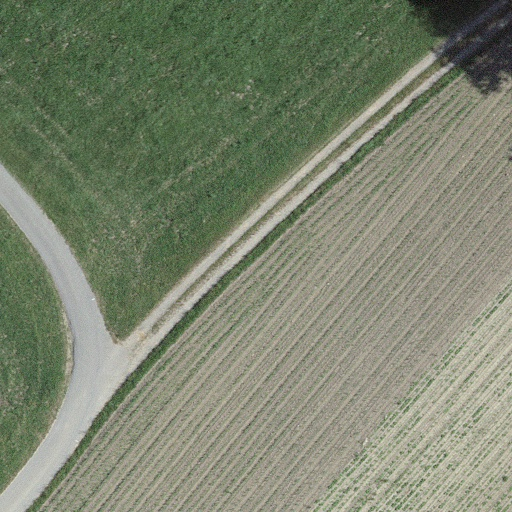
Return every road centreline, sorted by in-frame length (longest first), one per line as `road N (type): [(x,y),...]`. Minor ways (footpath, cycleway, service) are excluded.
road 1 (track): [(511,4),(450,47),(100,378)]
road 2 (track): [(10,511),(59,463),(100,378),(98,322),(0,173)]
